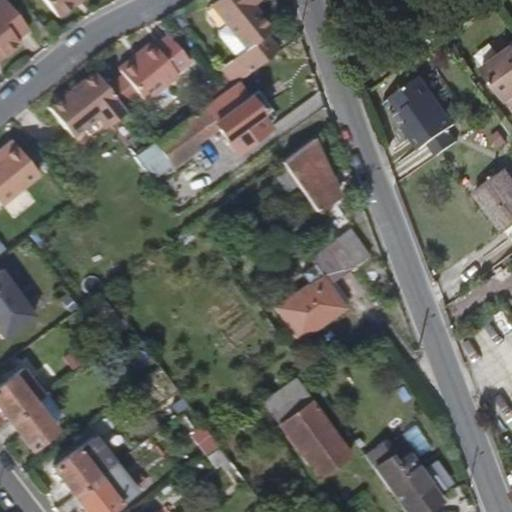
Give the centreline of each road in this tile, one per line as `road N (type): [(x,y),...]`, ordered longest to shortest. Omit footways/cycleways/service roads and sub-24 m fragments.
road 1 (residential): [(501,511),(308,0)]
road 2 (residential): [(0,105),(100,27),(155,0)]
